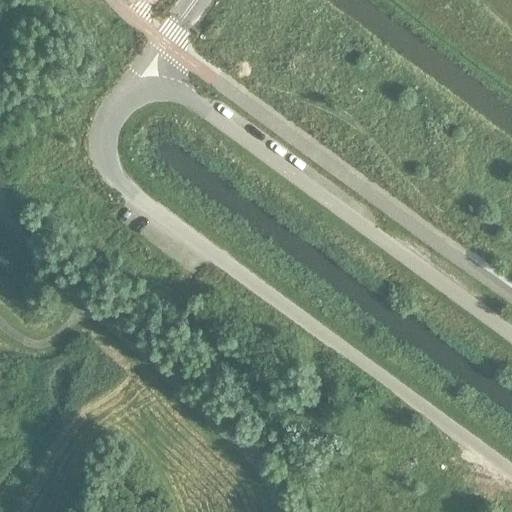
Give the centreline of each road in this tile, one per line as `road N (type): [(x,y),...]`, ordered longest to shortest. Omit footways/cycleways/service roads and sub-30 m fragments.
road 1 (tertiary): [(150,86),(128,95),(104,124),(107,171),(511,475)]
road 2 (tertiary): [(511,335),(203,107),(150,86)]
